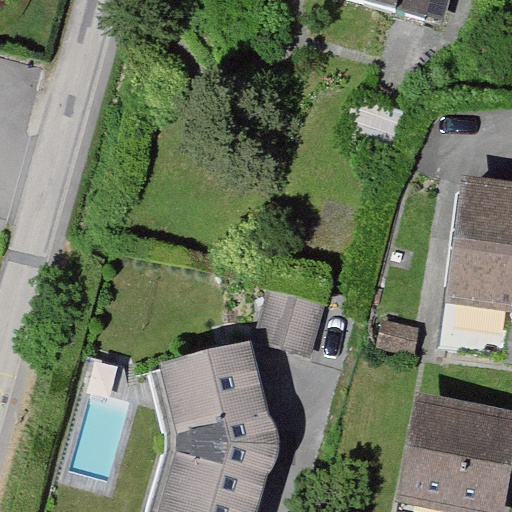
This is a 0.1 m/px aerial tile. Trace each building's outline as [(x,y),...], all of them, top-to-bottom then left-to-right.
[(445,0),(385,0),(442,14),(445,0)] [(511,187),(475,180),(452,295),(511,307),(511,187)] [(324,310),(279,296),(266,338),(311,352),(324,310)] [(440,306),(436,329),(498,340),(502,317),(440,306)] [(251,359),(162,380),(182,462),(167,511),(260,511),(275,458),(251,359)] [(499,511),(511,450),(511,415),(425,398),(404,502),(453,511),(499,511)]
